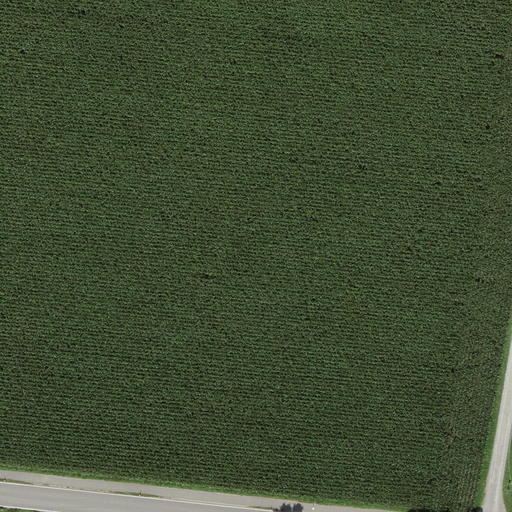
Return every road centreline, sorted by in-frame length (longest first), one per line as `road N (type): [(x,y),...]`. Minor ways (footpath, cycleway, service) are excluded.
road 1 (unclassified): [(0,496),(143,511)]
road 2 (track): [(494,511),(511,385)]
